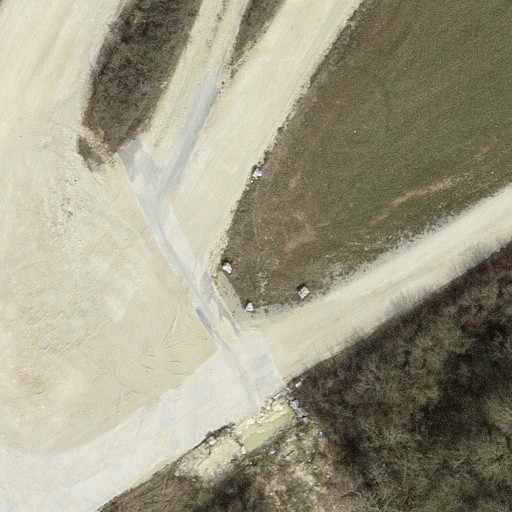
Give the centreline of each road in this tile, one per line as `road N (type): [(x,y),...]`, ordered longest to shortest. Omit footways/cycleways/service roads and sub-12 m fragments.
road 1 (track): [(24,511),(74,448),(511,209)]
road 2 (track): [(309,0),(186,220),(74,448)]
road 3 (track): [(0,160),(79,0)]
